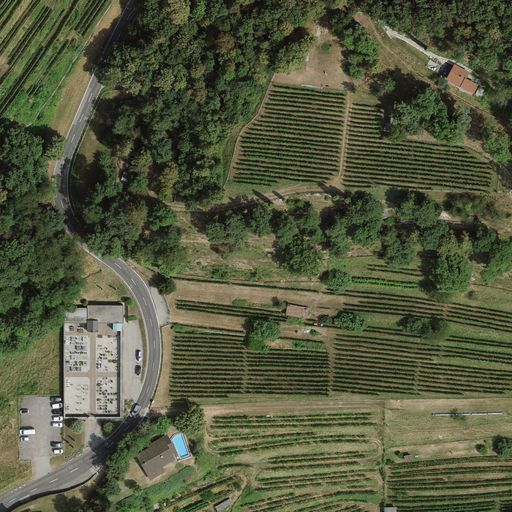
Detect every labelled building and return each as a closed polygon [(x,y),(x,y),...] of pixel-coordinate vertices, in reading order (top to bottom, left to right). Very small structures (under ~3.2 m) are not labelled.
[(469,73),(453,64),(445,80),(473,95),(477,85),(466,79),(469,73)] [(88,303),(88,329),(113,329),(113,322),(123,323),(124,304),(88,303)] [(306,306),(286,303),(285,313),(305,316),(306,306)] [(87,307),(65,307),(65,320),(87,320),(87,307)] [(148,448),(135,456),(150,481),(165,473),(162,467),(175,460),(171,454),(176,451),(166,434),(146,446),(148,448)]
